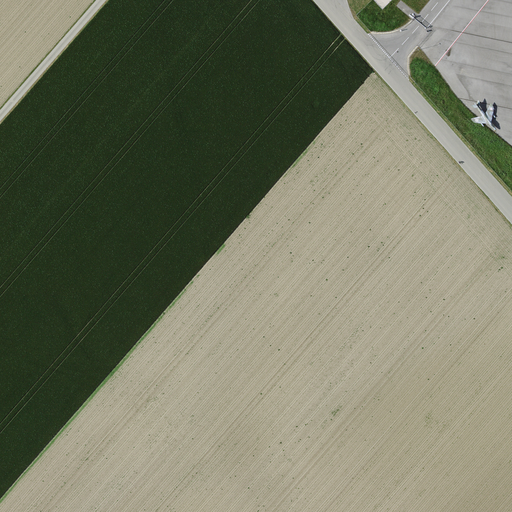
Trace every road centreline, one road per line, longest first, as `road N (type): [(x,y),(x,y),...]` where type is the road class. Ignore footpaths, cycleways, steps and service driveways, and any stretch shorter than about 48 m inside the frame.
road 1 (tertiary): [(324,0),(511,212)]
road 2 (track): [(0,116),(102,0)]
